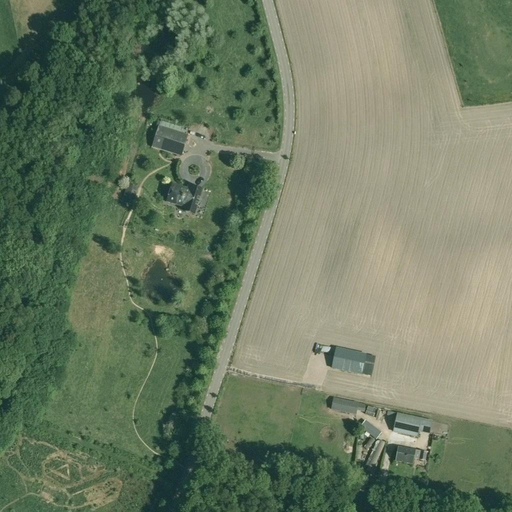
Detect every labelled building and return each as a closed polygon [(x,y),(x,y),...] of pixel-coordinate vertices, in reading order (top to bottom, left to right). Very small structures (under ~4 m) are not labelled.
[(159,127),(152,147),(181,157),(188,136),(159,127)] [(194,172),(197,166),(190,162),(187,169),(194,172)] [(192,187),(191,191),(172,185),(167,202),(178,206),(186,208),(185,212),(195,215),(202,190),(192,187)] [(123,202),(132,205),(137,191),(127,188),(123,202)] [(362,375),(366,356),(366,354),(336,348),(331,369),(362,375)] [(376,358),(366,356),(362,375),(372,378),(376,358)] [(333,398),(331,410),(356,415),(357,411),(364,412),(364,410),(365,406),(365,405),(333,398)] [(417,437),(421,421),(397,415),(393,432),(417,437)] [(376,440),(381,434),(365,421),(359,429),(364,433),(365,432),(366,433),(364,435),(367,438),(369,435),(376,440)] [(364,448),(367,451),(374,442),(371,439),(364,448)] [(367,469),(372,471),(384,445),(379,443),(374,452),(373,451),(365,467),(368,468),(367,469)] [(396,462),(412,465),(413,459),(425,461),(427,453),(399,448),(396,462)]
